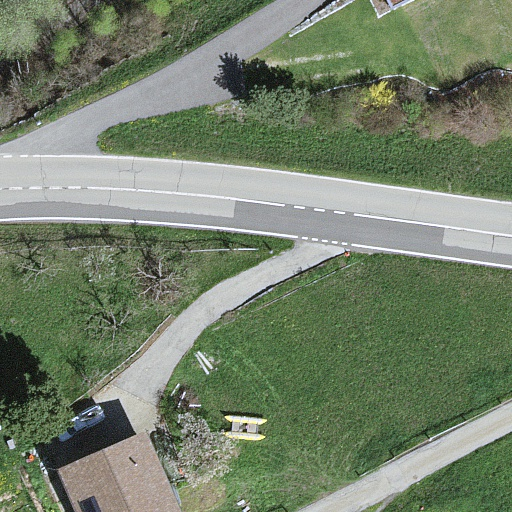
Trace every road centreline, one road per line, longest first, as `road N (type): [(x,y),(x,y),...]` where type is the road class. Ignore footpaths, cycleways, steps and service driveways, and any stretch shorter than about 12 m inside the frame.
road 1 (tertiary): [(0,187),(177,192),(511,235)]
road 2 (track): [(314,0),(40,153),(28,186)]
road 3 (residential): [(511,421),(331,511)]
